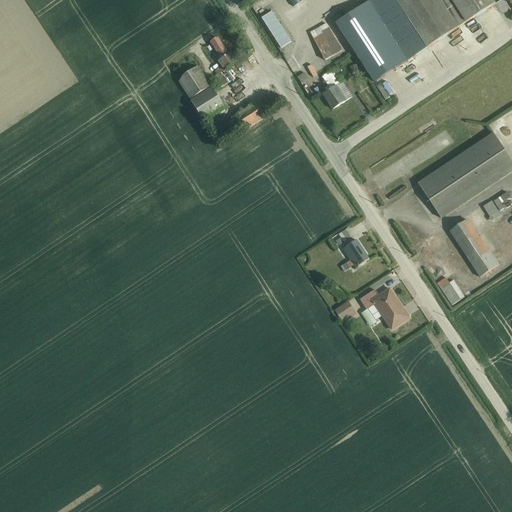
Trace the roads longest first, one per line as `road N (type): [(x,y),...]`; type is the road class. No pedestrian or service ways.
road 1 (unclassified): [(511,425),(332,154)]
road 2 (unclassified): [(332,154),(511,33)]
road 3 (residential): [(332,154),(228,0)]
